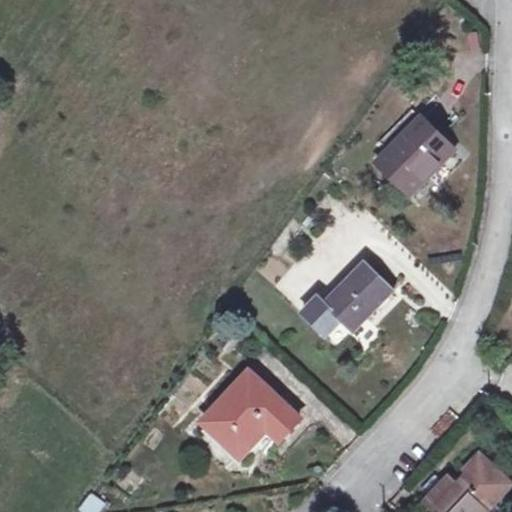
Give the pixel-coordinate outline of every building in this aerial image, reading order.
[(411,195),(455,151),(423,119),(379,164),(411,195)] [(339,349),(395,291),(368,264),(327,306),(320,299),(304,315),(339,349)] [(301,422),(251,376),(207,424),(242,456),(269,428),(283,441),(301,422)] [(487,511),(511,485),(511,484),(482,456),(467,472),(470,475),(459,487),(449,477),(444,483),(430,498),(416,511),(487,511)] [(421,490),(430,498),(444,483),(436,475),(421,490)] [(81,511),(100,511),(106,502),(89,492),(79,510),(81,511)]
